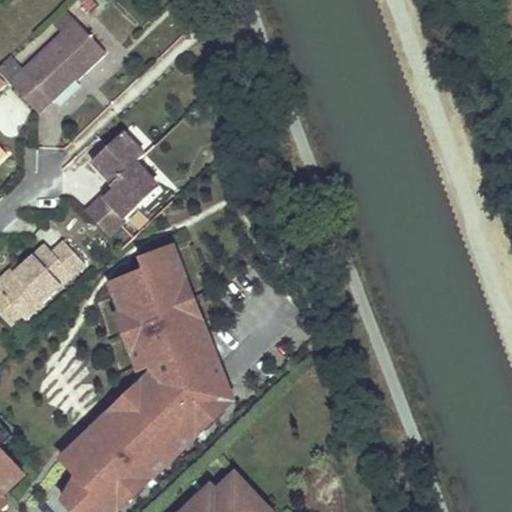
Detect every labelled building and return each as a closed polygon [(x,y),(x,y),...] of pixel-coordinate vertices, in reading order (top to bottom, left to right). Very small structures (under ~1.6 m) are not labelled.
[(70,39),(63,31),(50,44),(57,51),(70,39)] [(94,63),(70,39),(57,51),(50,44),(9,85),(38,115),(53,100),(49,95),(68,76),(72,80),(74,82),(94,63)] [(0,94),(9,88),(0,75),(0,94)] [(72,80),(68,76),(49,95),(53,100),(72,80)] [(86,214),(107,236),(156,189),(133,164),(142,155),(122,133),(90,163),(114,188),(86,214)] [(0,285),(0,291),(24,318),(85,263),(65,241),(53,252),(46,244),(19,268),(0,285)] [(183,363),(210,338),(201,314),(193,318),(183,291),(191,288),(176,248),(142,261),(146,270),(134,275),(134,277),(113,285),(123,312),(137,348),(132,350),(140,371),(143,370),(147,381),(148,383),(160,379),(167,387),(188,368),(183,363)] [(0,277),(0,284),(0,285),(19,268),(15,263),(0,277)] [(183,291),(193,318),(201,314),(191,288),(183,291)] [(132,350),(137,348),(123,312),(114,315),(128,352),(132,350)] [(118,511),(235,402),(210,338),(183,363),(188,368),(167,387),(160,379),(148,383),(147,381),(62,459),(77,475),(63,500),(74,511),(118,511)] [(0,447),(12,437),(0,423),(0,447)] [(0,496),(1,495),(23,475),(0,449),(0,496)] [(272,511),(236,473),(217,490),(204,503),(198,497),(182,511),(272,511)] [(212,484),(198,497),(204,503),(217,490),(212,484)]
